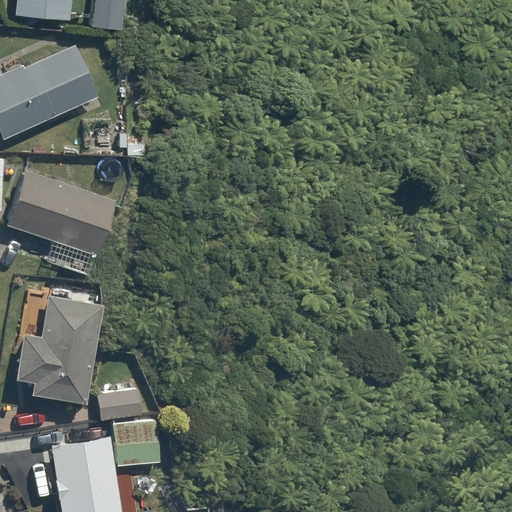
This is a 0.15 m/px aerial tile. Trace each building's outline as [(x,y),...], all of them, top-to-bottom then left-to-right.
[(70,0),(14,0),(13,12),(69,19),(70,0)] [(81,45),(0,70),(0,128),(97,99),(81,45)] [(114,197),(24,165),(5,219),(46,234),(37,259),(86,276),(114,197)] [(81,403),(101,306),(48,296),(41,331),(24,328),(14,378),(35,382),(33,394),(81,403)] [(130,388),(91,395),(95,417),(134,410),(130,388)] [(153,459),(153,420),(109,421),(109,435),(51,443),(60,511),(120,511),(114,459),(153,459)]
